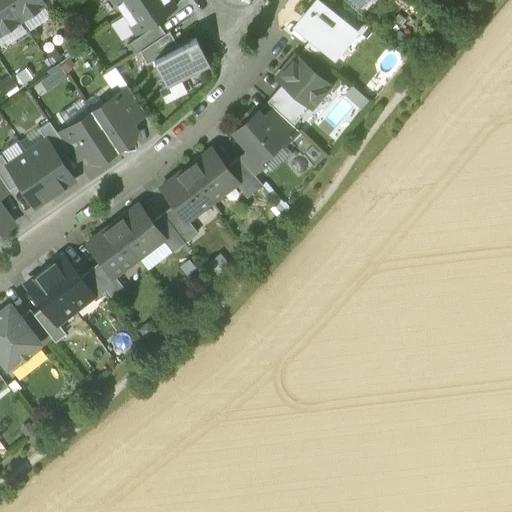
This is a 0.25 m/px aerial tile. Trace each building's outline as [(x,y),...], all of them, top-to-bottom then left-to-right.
[(6,0),(0,0),(0,31),(20,19),(6,0)] [(6,0),(20,19),(43,3),(40,0),(6,0)] [(113,0),(122,13),(142,0),(113,0)] [(170,0),(142,0),(122,13),(135,33),(175,7),(170,0)] [(354,31),(357,28),(334,11),(320,0),(311,0),(292,25),(309,39),(326,52),(334,58),(354,31)] [(359,35),(367,25),(340,4),(334,11),(357,28),(354,31),(359,35)] [(158,23),(128,43),(134,53),(139,50),(164,33),(158,23)] [(164,33),(139,50),(146,63),(153,59),(177,47),(169,31),(164,33)] [(177,47),(153,59),(166,85),(208,64),(195,38),(177,47)] [(326,52),(309,39),(303,47),(319,60),(326,52)] [(329,84),(295,55),(276,77),(282,82),(310,106),(329,84)] [(310,106),(282,82),(267,101),(273,107),(292,125),(310,106)] [(144,112),(127,86),(113,96),(130,121),(144,112)] [(130,121),(113,96),(90,110),(115,148),(134,136),(135,129),(130,121)] [(253,106),(240,117),(244,121),(256,110),(253,106)] [(292,125),(273,107),(262,116),(282,140),(281,141),(283,143),(298,130),(292,125)] [(115,148),(90,110),(68,125),(85,151),(90,159),(97,160),(115,148)] [(244,121),(232,131),(247,148),(258,161),(259,160),(281,141),(282,140),(262,116),(256,110),(244,121)] [(57,133),(49,120),(38,127),(45,138),(46,138),(58,156),(68,149),(57,133)] [(85,151),(68,125),(57,133),(68,149),(74,158),(85,151)] [(58,156),(46,138),(45,138),(26,151),(53,192),(73,179),(58,156)] [(225,166),(211,147),(185,167),(211,200),(234,182),(236,181),(225,166)] [(258,161),(247,148),(238,156),(253,173),(263,165),(259,160),(258,161)] [(53,192),(26,151),(7,164),(19,182),(34,205),(53,192)] [(7,164),(0,152),(0,176),(8,189),(19,182),(7,164)] [(253,173),(238,156),(225,166),(236,181),(234,182),(245,196),(262,183),(253,173)] [(211,200),(185,167),(160,186),(173,204),(185,219),(187,218),(211,200)] [(0,176),(0,194),(8,189),(0,176)] [(151,221),(137,203),(112,222),(137,256),(161,238),(163,236),(151,221)] [(185,219),(173,204),(162,212),(184,241),(197,231),(187,218),(185,219)] [(0,206),(0,231),(12,223),(0,206)] [(184,241),(162,212),(151,221),(163,236),(161,238),(171,250),(184,241)] [(137,256),(112,222),(86,242),(100,260),(112,275),(113,274),(137,256)] [(79,276),(62,254),(44,268),(74,308),(92,294),(92,293),(79,276)] [(100,260),(89,268),(89,269),(104,288),(111,297),(123,287),(113,274),(112,275),(100,260)] [(74,308),(44,268),(25,283),(43,306),(55,322),(56,321),(74,308)] [(89,269),(79,276),(92,293),(92,294),(94,296),(104,288),(89,269)] [(18,317),(8,303),(0,309),(0,356),(10,369),(30,353),(26,348),(36,341),(36,340),(18,317)] [(55,322),(43,306),(33,313),(51,337),(54,341),(65,333),(56,321),(55,322)] [(33,313),(29,308),(18,317),(36,340),(36,341),(40,346),(51,337),(33,313)]
